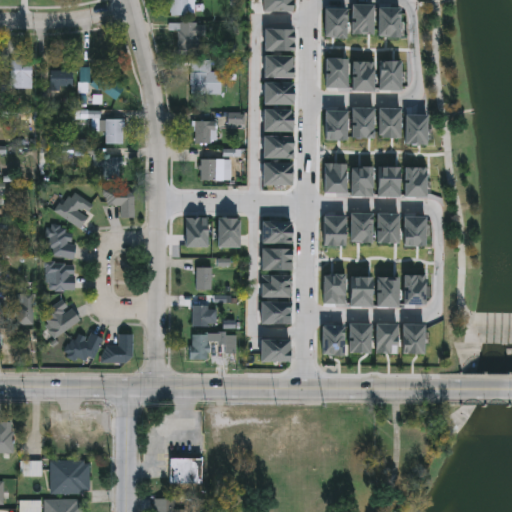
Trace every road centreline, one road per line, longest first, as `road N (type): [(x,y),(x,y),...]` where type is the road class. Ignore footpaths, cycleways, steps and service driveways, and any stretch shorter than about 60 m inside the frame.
road 1 (tertiary): [(448,390),(0,387)]
road 2 (residential): [(128,0),(160,124),(156,388)]
road 3 (residential): [(160,240),(114,240),(107,249),(107,304),(158,311)]
road 4 (residential): [(130,5),(86,18),(0,21)]
road 5 (residential): [(129,388),(128,511)]
